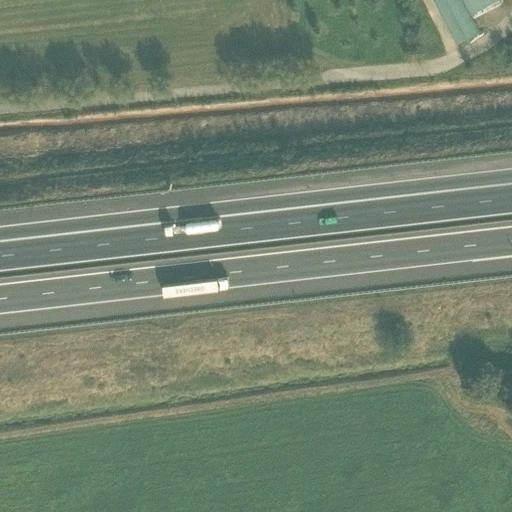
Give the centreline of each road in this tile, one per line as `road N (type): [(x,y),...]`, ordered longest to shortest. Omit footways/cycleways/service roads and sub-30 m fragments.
road 1 (motorway): [(511,198),(0,256)]
road 2 (motorway): [(0,299),(511,242)]
road 3 (unknown): [(505,170),(0,229)]
